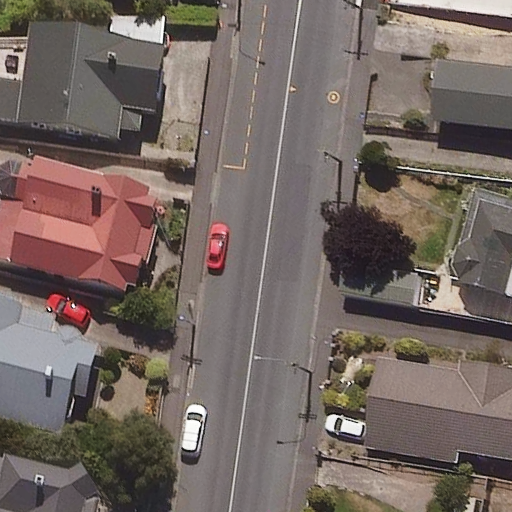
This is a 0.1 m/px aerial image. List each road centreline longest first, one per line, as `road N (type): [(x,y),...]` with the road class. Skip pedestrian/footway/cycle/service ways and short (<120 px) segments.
road 1 (tertiary): [(337,0),(261,511)]
road 2 (tertiary): [(204,511),(275,0)]
